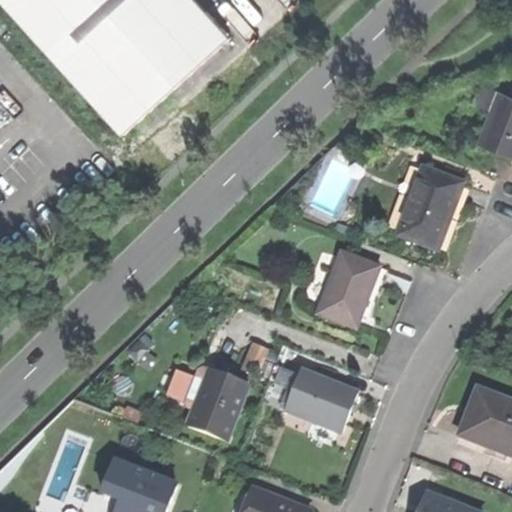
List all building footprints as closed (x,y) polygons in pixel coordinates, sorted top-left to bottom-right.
[(189,0),(0,0),(0,3),(120,139),(228,43),(189,0)] [(506,151),(511,153),(511,97),(501,93),(482,142),(506,151)] [(397,235),(438,250),(449,219),(462,182),(421,167),(397,235)] [(317,315),(356,330),(367,300),(379,267),(340,253),(317,315)] [(262,371),(271,348),(258,343),(249,365),(262,371)] [(299,375),(275,366),(261,403),(280,410),(287,391),(293,394),(286,413),(343,433),(350,411),(357,392),(300,372),(299,375)] [(189,428),(226,442),(247,385),(227,378),(202,368),(187,408),(195,411),(189,428)] [(505,454),(511,456),(511,402),(478,389),(468,413),(459,436),(487,447),(505,454)] [(502,461),(505,454),(487,447),(484,454),(502,461)] [(169,511),(179,487),(118,463),(106,495),(124,501),(119,511),(169,511)] [(311,511),(312,511),(254,490),(252,496),(240,491),(231,511),(311,511)] [(421,511),(420,511),(475,511),(463,508),(466,501),(455,498),(453,504),(427,495),(421,511)]
